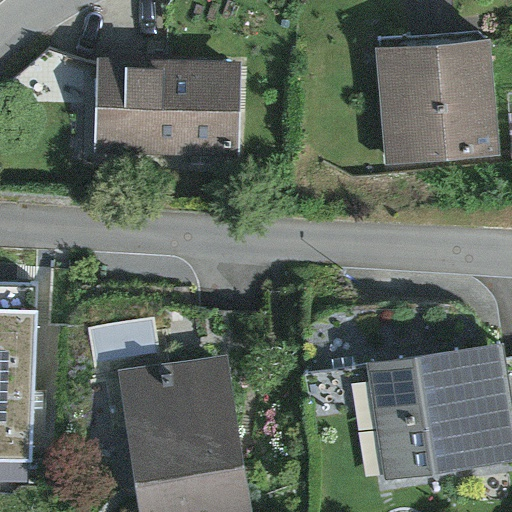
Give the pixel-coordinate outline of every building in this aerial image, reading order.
[(503,146),(500,30),(381,33),(383,149),(503,146)] [(231,56),(90,58),(92,139),(233,137),(231,56)] [(37,312),(0,311),(0,462),(35,463),(37,312)] [(511,392),(504,342),(367,364),(385,485),(511,465),(511,392)] [(253,511),(228,355),(117,372),(138,511),(253,511)]
